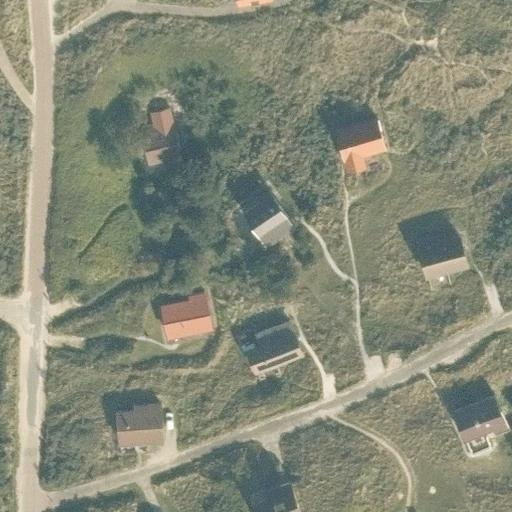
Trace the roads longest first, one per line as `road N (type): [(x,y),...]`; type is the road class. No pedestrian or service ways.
road 1 (residential): [(28,498),(140,472),(279,423),(511,315)]
road 2 (unclassified): [(35,310),(44,105),(39,0)]
road 3 (unclassified): [(28,498),(35,310)]
